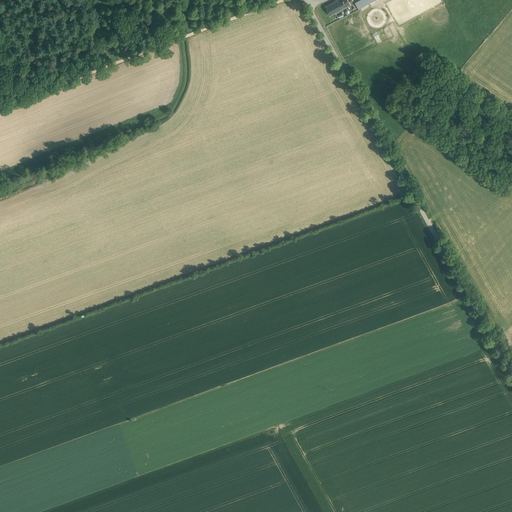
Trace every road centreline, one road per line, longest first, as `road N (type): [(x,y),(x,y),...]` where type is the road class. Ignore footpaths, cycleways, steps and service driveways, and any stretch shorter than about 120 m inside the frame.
road 1 (unclassified): [(306,0),(511,374)]
road 2 (track): [(280,0),(0,106)]
